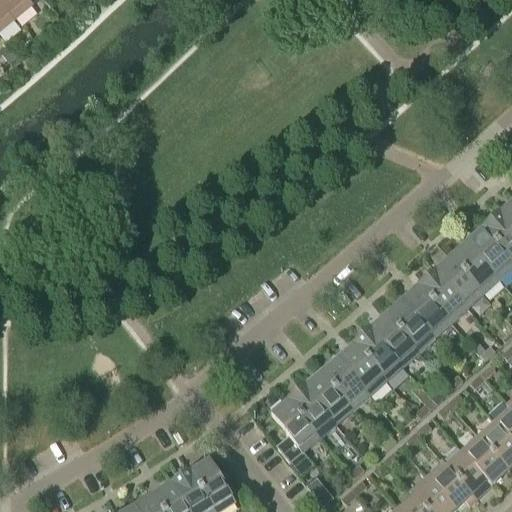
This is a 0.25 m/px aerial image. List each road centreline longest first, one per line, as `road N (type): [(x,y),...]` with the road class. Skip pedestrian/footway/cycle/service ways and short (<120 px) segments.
road 1 (residential): [(189,394),(511,114)]
road 2 (residential): [(18,511),(34,491),(189,394)]
road 3 (residential): [(189,394),(284,511)]
